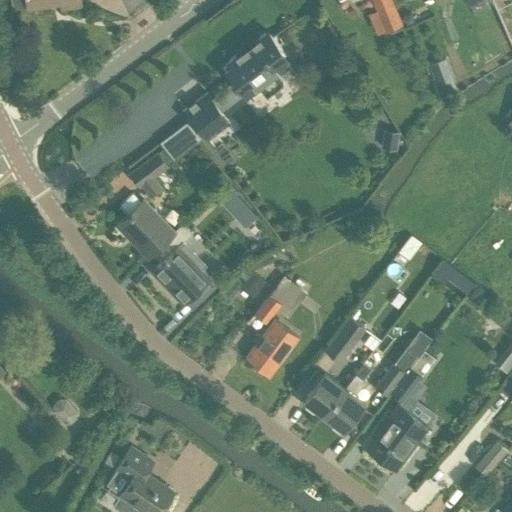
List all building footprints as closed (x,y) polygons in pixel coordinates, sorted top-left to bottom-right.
[(393,3),(392,0),(372,0),(376,9),(368,13),(376,33),(402,22),(393,3)] [(278,87),(279,78),(275,72),(287,63),(278,51),(282,48),(268,30),(223,64),(246,95),(258,86),(262,91),(271,92),(278,87)] [(207,138),(230,121),(206,90),(183,108),(207,138)] [(139,185),(141,183),(152,175),(166,164),(156,151),(129,172),(139,185)] [(152,175),(141,183),(150,194),(160,186),(152,175)] [(129,211),(117,223),(129,236),(148,256),(152,252),(174,230),(173,230),(143,198),(140,200),(132,192),(121,203),(129,211)] [(152,252),(160,261),(152,269),(183,302),(209,277),(178,245),(192,232),(182,221),(173,230),(174,230),(152,252)] [(287,316),(296,304),(274,287),(254,313),(266,321),(276,308),(287,316)] [(349,316),(324,349),(340,361),(365,328),(349,316)] [(269,374),(298,336),(274,318),(245,356),(269,374)] [(392,362),(375,385),(386,394),(404,371),(392,362)] [(410,367),(391,393),(400,400),(402,398),(404,399),(422,376),(410,367)] [(323,414),(344,386),(324,372),(303,399),(323,414)] [(344,386),(323,414),(343,429),(364,401),(344,386)] [(395,468),(427,424),(398,403),(366,446),(395,468)] [(117,467),(107,482),(121,492),(121,493),(149,511),(158,511),(173,491),(145,473),(153,461),(131,446),(117,467)]
